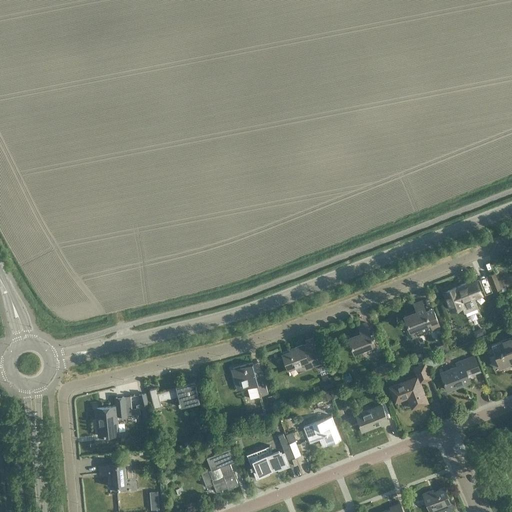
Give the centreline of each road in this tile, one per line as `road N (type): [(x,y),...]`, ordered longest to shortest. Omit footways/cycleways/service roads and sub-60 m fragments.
road 1 (residential): [(74,511),(66,390),(274,333),(511,241)]
road 2 (unclassified): [(50,359),(245,309),(511,207)]
road 3 (residential): [(235,511),(442,432)]
road 4 (tertiary): [(43,511),(32,385)]
